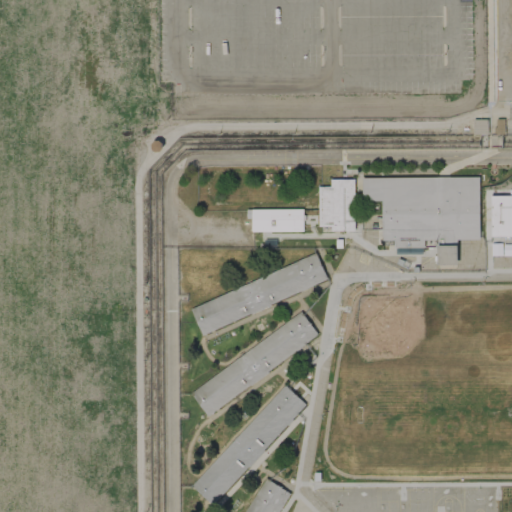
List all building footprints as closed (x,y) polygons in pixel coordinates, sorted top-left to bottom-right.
[(473,135),(487,135),(486,120),(473,121),(473,135)] [(157,139),(155,140),(153,142),(152,144),(152,146),(152,148),(153,150),(155,151),(157,152),(159,152),(162,151),(163,150),(164,148),(165,146),(164,144),(164,142),(162,140),(160,139),(157,139)] [(363,180),(363,202),(383,202),(383,241),(395,241),(395,247),(423,247),(423,241),(477,241),(476,179),(363,180)] [(319,190),(319,224),(334,224),(334,233),(355,233),(355,181),(331,181),(331,190),(319,190)] [(511,196),(492,196),(493,237),(511,237),(511,196)] [(251,210),(252,234),(303,233),(303,209),(251,210)] [(191,310),(203,336),(326,279),(314,254),(191,310)] [(301,313),(193,394),(209,416),(317,335),(301,313)] [(193,486),(214,505),(305,406),(284,387),(193,486)] [(267,480),(246,511),(277,511),(289,493),(267,480)]
